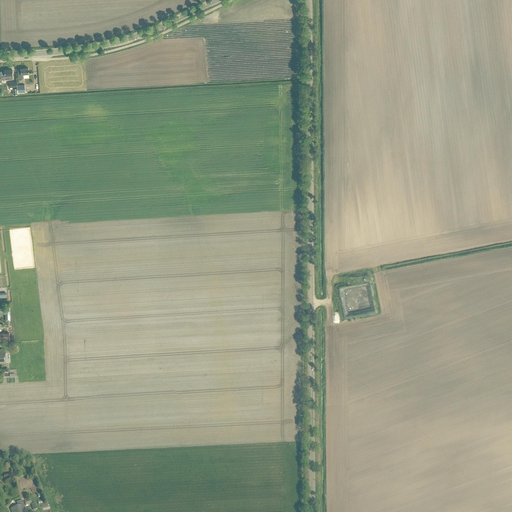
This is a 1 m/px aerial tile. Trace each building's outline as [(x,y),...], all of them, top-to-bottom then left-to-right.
[(28,68),(20,68),(20,69),(17,69),(18,78),(23,78),(23,74),(28,73),(28,68)] [(4,75),(7,75),(8,77),(12,77),(12,69),(4,69),(4,75)] [(0,306),(0,312),(3,312),(3,314),(5,314),(5,321),(10,321),(10,307),(0,306)] [(9,332),(0,332),(0,339),(0,340),(9,340),(9,332)] [(16,503),(18,507),(12,509),(12,511),(23,511),(24,511),(25,511),(22,501),(16,503)]
